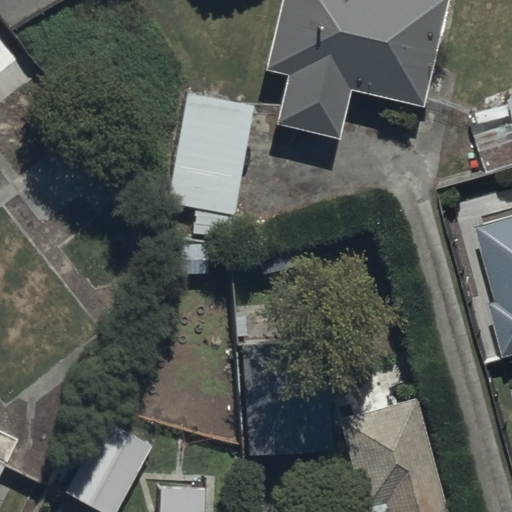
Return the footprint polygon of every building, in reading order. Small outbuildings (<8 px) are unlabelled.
[(283,82),(272,127),(338,143),(349,98),(416,114),(441,9),(404,0),(279,0),(261,77),(283,82)] [(0,88),(20,74),(0,48),(0,88)] [(181,93),(162,207),(231,218),(250,105),(181,93)] [(464,108),(466,116),(485,176),(511,168),(511,112),(507,95),(464,108)] [(492,309),(504,357),(511,355),(511,221),(476,230),(495,309),(492,309)] [(237,315),(244,460),(327,455),(321,333),(271,336),(269,313),(237,315)] [(114,511),(164,424),(110,394),(43,511),(114,511)] [(439,511),(411,409),(335,430),(356,511),(363,511),(380,508),(381,511),(439,511)]
